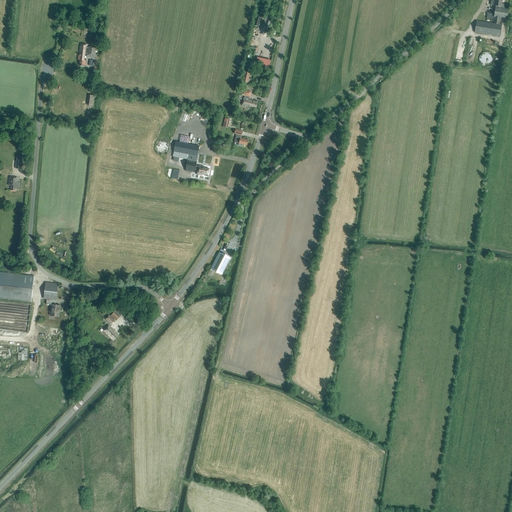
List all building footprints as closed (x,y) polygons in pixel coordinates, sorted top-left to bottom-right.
[(501,4),(502,0),(494,0),(495,0),(492,0),(491,1),(490,4),(491,5),(494,5),(494,6),(496,6),(496,8),(495,8),(494,14),(487,13),(487,19),(493,20),(492,23),(476,21),(474,32),(500,36),(501,25),(499,25),(500,21),(506,22),(508,10),(506,9),(507,5),(501,4)] [(96,58),(98,48),(88,47),(88,45),(81,44),(79,56),(78,60),(80,60),(80,66),(83,66),(84,65),(85,65),(87,57),(96,58)] [(480,57),(480,58),(479,59),(479,60),(480,61),(480,62),(481,63),(481,64),(482,65),(483,65),(483,66),(484,66),(485,66),(486,66),(486,67),(487,67),(488,67),(488,66),(489,66),(490,66),(491,65),(492,65),(492,64),(493,64),(493,63),(494,62),(494,61),(494,60),(494,59),(494,58),(494,57),(494,56),(493,55),(492,54),(492,53),(491,53),(490,52),(489,52),(488,52),(487,52),(486,52),(485,52),(484,52),(483,53),(482,53),(481,54),(481,55),(480,56),(480,57)] [(248,83),(251,71),(245,70),(242,82),(248,83)] [(255,102),(248,100),(248,97),(250,98),(251,93),(243,91),(242,96),(245,97),(244,99),(242,105),(250,107),(251,106),(256,107),(257,104),(255,103),(255,102)] [(236,134),(234,143),(239,144),(238,146),(243,147),(244,144),(247,145),(248,141),(244,140),(244,139),(240,138),(241,135),(242,136),(243,131),(236,130),(235,134),(236,134)] [(194,172),(199,146),(175,141),(173,156),(189,159),(186,171),(194,172)] [(208,176),(209,168),(204,167),(204,166),(199,165),(197,174),(202,175),(202,174),(205,174),(205,176),(208,176)] [(178,180),(180,171),(173,169),(172,178),(178,180)] [(19,189),(20,182),(17,182),(18,177),(10,177),(9,185),(11,185),(11,190),(15,191),(16,188),(19,189)] [(230,258),(219,252),(211,268),(222,274),(230,258)] [(0,298),(31,302),(34,276),(0,272),(0,298)] [(59,317),(60,306),(56,305),(57,299),(55,299),(56,295),(57,295),(58,284),(45,283),(44,298),(47,298),(47,304),(53,305),(51,316),(59,317)] [(114,313),(111,316),(116,321),(119,317),(114,313)] [(116,322),(112,317),(109,315),(106,319),(112,325),(116,322)] [(119,335),(112,328),(109,325),(104,330),(113,340),(119,335)]
